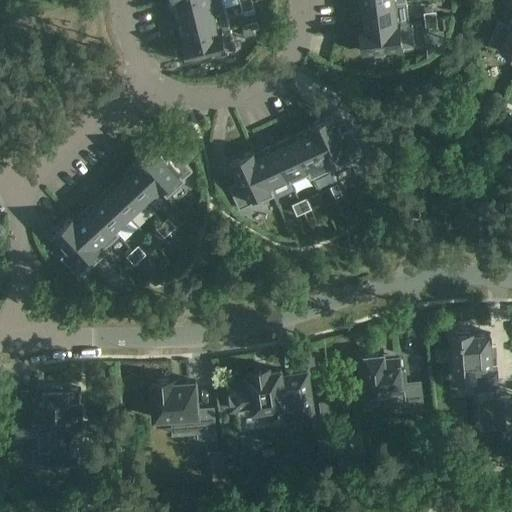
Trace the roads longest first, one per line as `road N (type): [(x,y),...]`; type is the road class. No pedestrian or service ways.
road 1 (residential): [(511,277),(433,275),(200,340),(27,341)]
road 2 (residential): [(152,84),(189,99),(266,83),(297,48),(304,0)]
road 3 (residential): [(19,183),(152,84)]
road 4 (residential): [(27,341),(19,183)]
